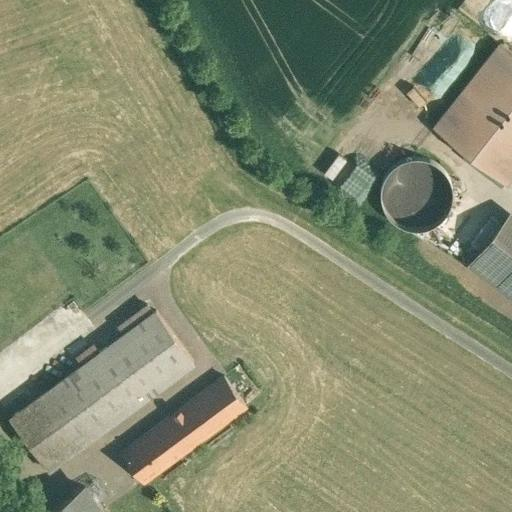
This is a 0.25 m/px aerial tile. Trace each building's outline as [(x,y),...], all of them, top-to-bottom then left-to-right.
[(433,126),(503,183),(511,171),(511,60),(496,48),(433,126)] [(420,118),(410,128),(419,138),(429,128),(420,118)] [(443,214),(449,205),(452,193),(451,182),(446,172),(438,163),(428,158),(416,156),(405,158),(394,164),(387,173),(382,184),(382,196),(385,207),(392,216),(401,223),(412,226),(424,226),(434,222),(443,214)] [(511,233),(499,224),(469,262),(511,296),(511,233)] [(155,310),(10,418),(47,469),(193,361),(155,310)] [(224,375),(121,451),(143,480),(246,404),(224,375)] [(103,511),(84,486),(49,511),(103,511)]
